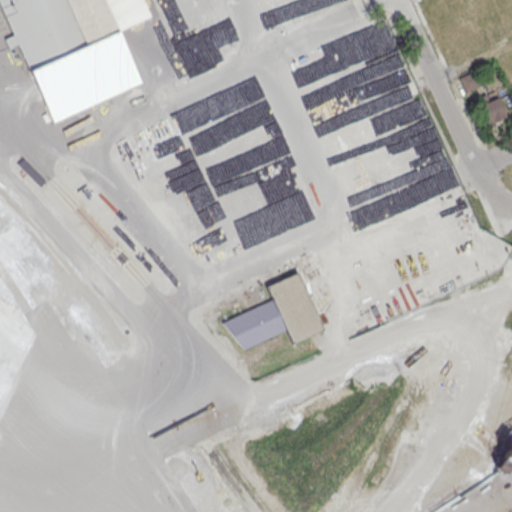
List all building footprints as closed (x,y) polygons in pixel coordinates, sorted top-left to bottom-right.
[(0,0),(0,10),(25,68),(97,37),(120,91),(141,82),(104,0),(0,0)] [(374,97),(392,91),(372,37),(354,43),(374,97)] [(465,91),(459,78),(474,72),(480,85),(465,91)] [(487,125),(475,98),(494,89),(506,116),(487,125)] [(374,142),(389,140),(387,122),(372,124),(374,142)] [(350,199),(337,169),(321,176),(334,207),(350,199)] [(245,185),(264,222),(281,214),(262,177),(245,185)] [(223,202),(237,197),(233,184),(217,190),(221,202),(187,214),(197,242),(216,235),(223,255),(239,249),(223,202)] [(230,212),(240,235),(253,230),(243,206),(230,212)] [(353,294),(369,286),(351,251),(336,259),(353,294)] [(243,348),(222,323),(272,300),(265,285),(296,271),(323,328),(290,343),(284,329),(243,348)]
